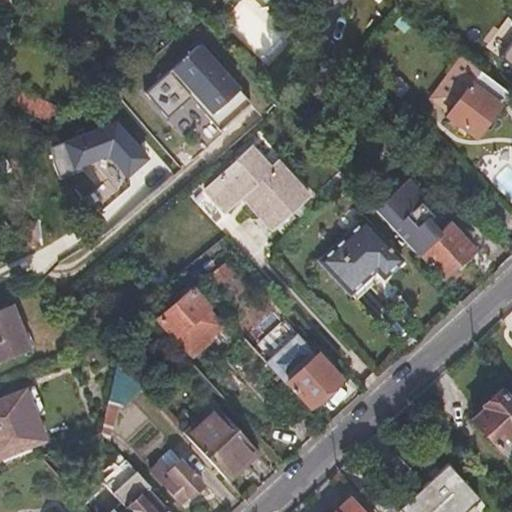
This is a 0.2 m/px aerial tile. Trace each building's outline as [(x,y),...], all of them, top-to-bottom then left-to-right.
[(511,66),(511,41),(501,58),(511,66)] [(303,45),(267,90),(276,100),(284,89),(287,92),(316,57),(303,45)] [(246,103),(198,46),(143,92),(165,118),(188,98),(215,130),(246,103)] [(469,131),(504,90),(462,54),(434,86),(442,94),(438,100),(444,105),(442,107),(469,131)] [(390,83),(405,99),(413,91),(397,76),(390,83)] [(48,120),(55,107),(20,89),(13,103),(48,120)] [(61,172),(114,155),(120,172),(143,165),(127,116),(51,141),(61,172)] [(273,230),(310,195),(279,160),(271,168),(252,146),(205,190),(225,213),(242,196),(273,230)] [(376,211),(440,280),(474,250),(450,224),(437,236),(425,222),(432,216),(422,205),(427,200),(409,181),(376,211)] [(28,249),(42,242),(40,216),(26,222),(22,234),(28,249)] [(320,264),(352,299),(378,274),(383,280),(385,282),(404,264),(367,223),(320,264)] [(218,287),(233,274),(225,263),(210,276),(218,287)] [(378,274),(352,299),(356,304),(383,280),(378,274)] [(158,320),(190,357),(215,333),(223,326),(189,287),(175,298),(178,301),(158,320)] [(151,298),(140,306),(151,318),(160,310),(151,298)] [(0,359),(32,347),(22,321),(18,323),(12,306),(0,310),(0,359)] [(285,383),(307,407),(339,378),(317,353),(279,313),(247,342),(285,383)] [(215,333),(190,357),(194,361),(219,339),(215,333)] [(142,389),(116,361),(107,398),(118,402),(128,405),(142,389)] [(292,421),(307,407),(285,383),(270,396),(292,421)] [(511,441),(511,402),(500,389),(483,405),(485,407),(471,420),(501,452),(511,441)] [(24,390),(0,399),(0,457),(44,440),(24,390)] [(107,398),(99,433),(108,442),(118,402),(107,398)] [(215,407),(185,435),(225,479),(254,450),(215,407)] [(202,485),(173,452),(164,461),(162,458),(149,470),(181,506),(194,495),(194,493),(202,485)] [(170,511),(125,461),(103,481),(126,508),(121,511),(170,511)] [(455,468),(404,511),(476,511),(486,504),(455,468)] [(362,511),(349,497),(335,509),(336,511),(335,511),(362,511)]
